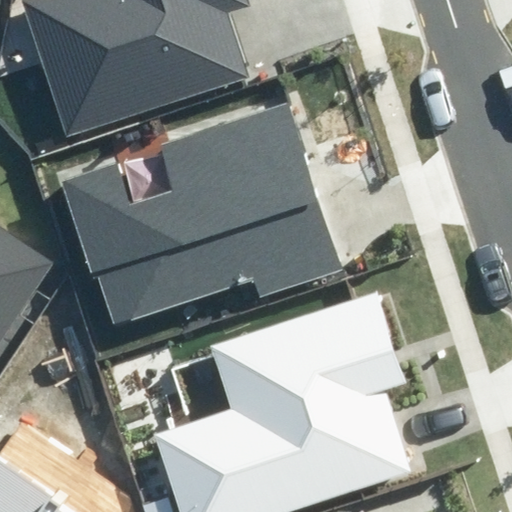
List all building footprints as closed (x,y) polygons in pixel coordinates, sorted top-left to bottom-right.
[(23,0),(68,137),(246,79),(224,12),(249,4),(247,0),(23,0)] [(115,158),(58,176),(106,325),(252,278),(258,297),(341,271),(287,105),(157,146),(170,188),(129,201),(115,158)] [(0,325),(40,264),(0,238),(0,325)] [(154,435),(178,511),(288,511),(408,473),(382,393),(406,385),(378,298),(213,351),(232,410),(154,435)] [(79,511),(0,455),(0,511),(79,511)]
